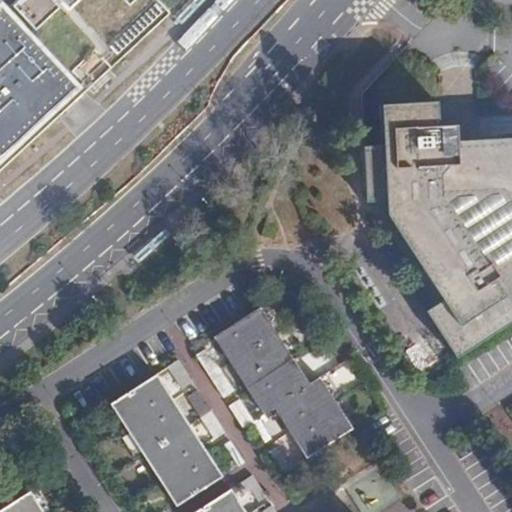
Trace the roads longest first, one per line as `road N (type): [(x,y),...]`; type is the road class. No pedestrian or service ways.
road 1 (secondary): [(0,330),(227,126),(337,0)]
road 2 (secondary): [(257,0),(120,139),(0,243)]
